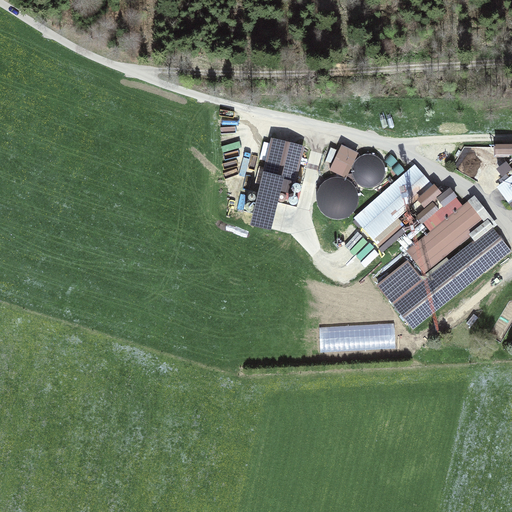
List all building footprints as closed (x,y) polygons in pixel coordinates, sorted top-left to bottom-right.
[(266,175),(292,182),(301,148),(274,142),(266,175)] [(354,159),(339,152),(330,170),(346,177),(354,159)] [(352,169),(353,176),(355,181),(360,184),(365,187),(371,187),(377,185),(382,180),(385,173),(385,166),(382,159),(376,155),(369,153),(362,154),(357,157),(353,163),(352,169)] [(502,178),(511,171),(507,164),(497,172),(502,178)] [(397,217),(432,187),(415,168),(357,220),(383,250),(407,229),(397,217)] [(511,176),(499,186),(511,203),(511,176)] [(342,192),(343,184),(324,180),(316,212),(352,221),(358,196),(342,192)] [(456,197),(448,188),(439,195),(440,196),(432,203),(433,204),(419,215),(433,232),(407,253),(423,272),(471,234),(476,240),(428,279),(420,278),(390,303),(412,330),(511,250),(481,213),(486,210),(476,198),(462,209),(453,198),(456,197)] [(432,203),(440,196),(439,195),(434,188),(412,207),(419,214),(432,203)] [(278,201),(281,202),(284,200),(285,198),(285,195),(283,193),(280,193),(277,195),(277,198),(278,201)] [(420,278),(408,263),(378,287),(390,303),(420,278)]
